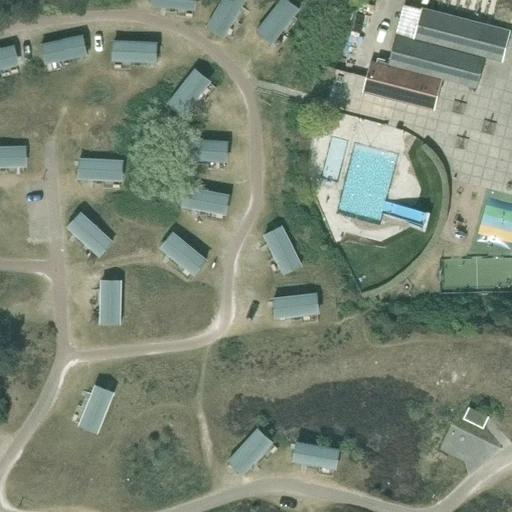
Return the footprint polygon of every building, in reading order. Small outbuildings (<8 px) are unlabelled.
[(152,0),(151,11),(194,15),(195,0),(152,0)] [(247,7),(235,0),(225,0),(206,34),(225,45),(247,7)] [(298,15),(283,4),(257,36),(271,48),(298,15)] [(404,5),(396,37),(414,42),(422,10),(405,6),(404,5)] [(370,63),(362,93),(434,111),(442,80),(477,89),(485,58),(502,62),(510,32),(422,10),(414,42),(396,37),(388,67),(388,68),(370,63)] [(40,49),(44,68),(85,61),(82,41),(40,49)] [(114,46),(113,65),(155,68),(156,49),(114,46)] [(0,52),(0,73),(17,69),(12,49),(0,52)] [(182,120),(210,86),(195,74),(167,109),(182,120)] [(227,148),(184,145),(183,163),(225,166),(227,148)] [(0,152),(0,170),(24,170),(23,152),(0,152)] [(121,186),(122,167),(79,165),(78,184),(121,186)] [(229,200),(184,192),(181,211),(226,218),(229,200)] [(99,261),(113,246),(81,217),(67,232),(99,261)] [(281,233),(265,241),(283,278),(300,270),(281,233)] [(172,241),(160,255),(192,282),(204,267),(172,241)] [(118,327),(119,285),(102,284),(100,327),(118,327)] [(275,301),(276,320),(320,317),(318,298),(275,301)] [(97,437),(114,395),(97,388),(80,430),(97,437)] [(469,408),(464,418),(483,427),(488,418),(469,408)] [(271,447),(256,434),(229,465),(244,478),(271,447)] [(297,446),(293,465),(335,472),(339,454),(297,446)]
